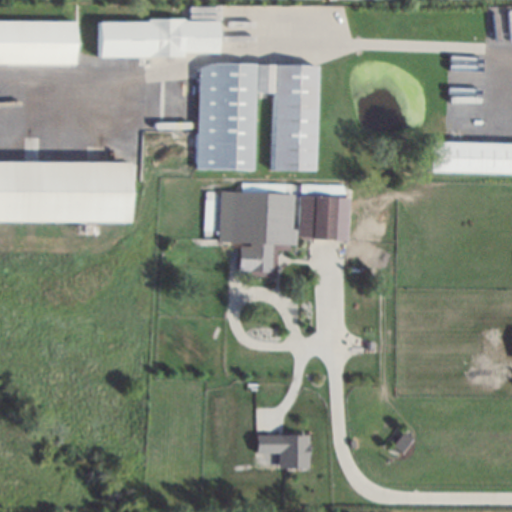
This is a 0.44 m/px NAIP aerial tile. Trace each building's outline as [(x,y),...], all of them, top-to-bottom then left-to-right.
[(95,22),(95,57),(182,58),(182,53),(215,52),(215,21),(180,21),(180,19),(143,19),(143,21),(95,22)] [(0,21),(0,63),(73,64),(73,22),(0,21)] [(194,168),(195,68),(209,63),(315,65),(313,171),(269,170),(271,93),(252,92),(250,170),(194,168)] [(511,143),(426,142),(424,171),(511,173),(511,143)] [(0,161),(0,221),(124,222),(124,163),(0,161)] [(218,191),(215,242),(247,244),(246,271),(270,272),(272,245),(294,246),(295,229),(291,229),(292,195),(218,191)] [(298,197),(296,239),(346,241),(349,199),(298,197)] [(391,447),(400,452),(410,436),(401,431),(391,447)] [(255,433),(255,452),(276,452),(276,467),(308,468),(309,434),(255,433)]
